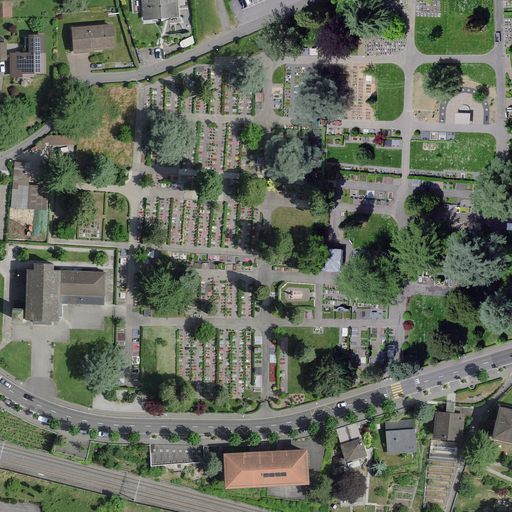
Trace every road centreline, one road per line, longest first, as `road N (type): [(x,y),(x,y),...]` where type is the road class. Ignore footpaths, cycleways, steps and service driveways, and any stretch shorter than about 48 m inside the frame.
road 1 (unclassified): [(511,355),(334,411),(248,427),(80,418),(0,384)]
road 2 (residential): [(313,0),(140,78),(86,83),(40,136),(0,158)]
